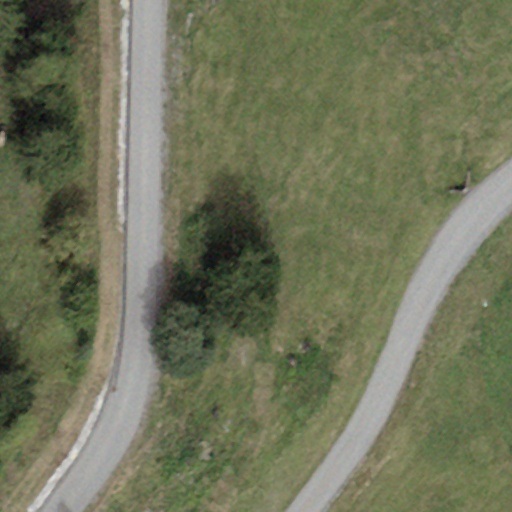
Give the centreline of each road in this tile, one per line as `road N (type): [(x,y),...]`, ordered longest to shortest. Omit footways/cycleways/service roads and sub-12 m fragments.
road 1 (unclassified): [(61,511),(109,445),(135,373),(144,292),(147,0)]
road 2 (unclassified): [(296,511),(359,427),(441,255),(511,177)]
